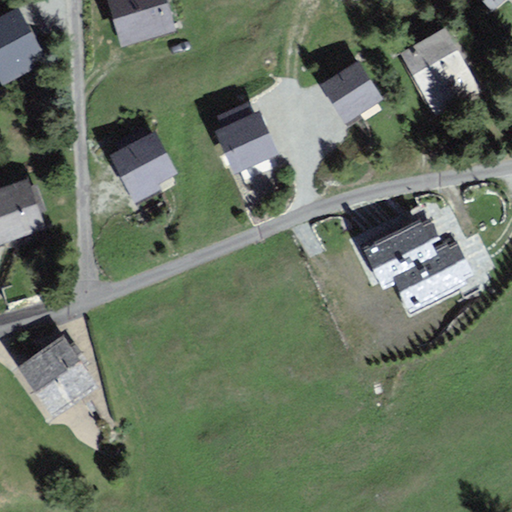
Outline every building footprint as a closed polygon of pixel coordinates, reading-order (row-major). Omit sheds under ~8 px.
[(164,0),(112,0),(124,43),(173,27),(164,0)] [(504,0),(486,0),(495,9),(504,0)] [(42,60),(19,14),(0,22),(0,75),(3,80),(42,60)] [(478,95),(447,33),(407,53),(438,114),(478,95)] [(379,100),(359,67),(327,86),(347,119),(379,100)] [(257,115),(220,134),(238,170),(275,152),(257,115)] [(118,156),(136,193),(174,174),(156,137),(118,156)] [(0,196),(0,242),(43,227),(28,186),(0,196)] [(368,251),(387,286),(395,282),(440,258),(436,250),(434,245),(440,242),(430,223),(422,227),(420,223),(368,251)] [(449,249),(447,245),(436,250),(440,258),(395,282),(410,310),(465,281),(461,275),(469,271),(456,245),(449,249)] [(66,342),(24,370),(53,414),(95,386),(66,342)]
